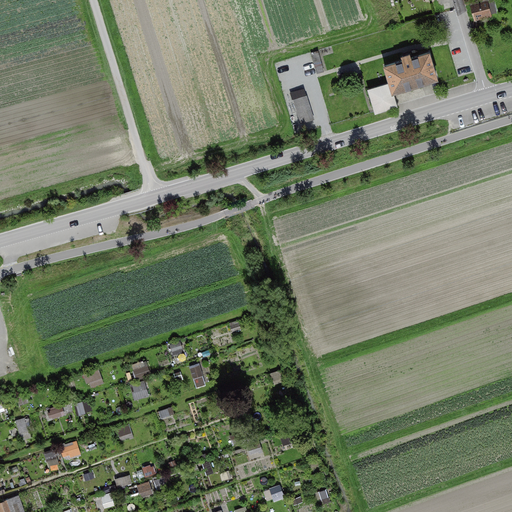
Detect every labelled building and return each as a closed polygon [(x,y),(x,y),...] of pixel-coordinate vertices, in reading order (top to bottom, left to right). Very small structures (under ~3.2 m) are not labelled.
[(487,0),(486,0),(472,4),(476,18),(492,13),(487,0)] [(317,72),(324,71),(322,51),(314,52),(317,72)] [(390,83),(393,93),(438,78),(430,51),(411,57),(410,53),(402,55),(403,59),(384,65),(390,83)] [(390,83),(369,89),(376,113),(397,106),(393,93),(390,83)] [(306,95),(294,99),(302,123),(314,120),(306,95)] [(174,343),(173,352),(183,352),(184,344),(174,343)] [(202,361),(191,364),(197,387),(208,384),(202,361)] [(149,362),(134,367),(138,377),(152,372),(149,362)] [(101,367),(87,372),(92,386),(106,382),(101,367)] [(147,380),(133,383),(136,398),(151,395),(147,380)] [(79,402),(81,412),(89,411),(88,400),(79,402)] [(54,417),(67,414),(64,404),(51,407),(54,417)] [(28,416),(18,419),(23,438),(34,435),(28,416)] [(119,426),(122,439),(135,437),(132,424),(119,426)] [(78,438),(62,444),(66,455),(82,449),(78,438)] [(50,468),(61,466),(59,448),(47,450),(50,468)] [(131,473),(117,478),(120,487),(134,482),(131,473)] [(152,480),(139,483),(142,496),(154,493),(152,480)] [(115,504),(113,494),(104,495),(106,506),(115,504)] [(11,511),(7,500),(0,502),(0,511),(11,511)] [(227,511),(225,503),(213,507),(214,511),(227,511)]
